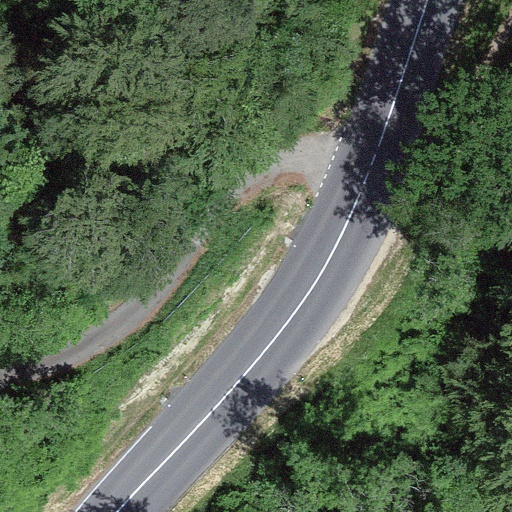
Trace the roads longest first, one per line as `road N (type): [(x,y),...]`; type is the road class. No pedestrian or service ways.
road 1 (secondary): [(428,0),(359,198),(325,266),(289,322),(119,511)]
road 2 (track): [(375,156),(412,156),(453,129),(511,29)]
